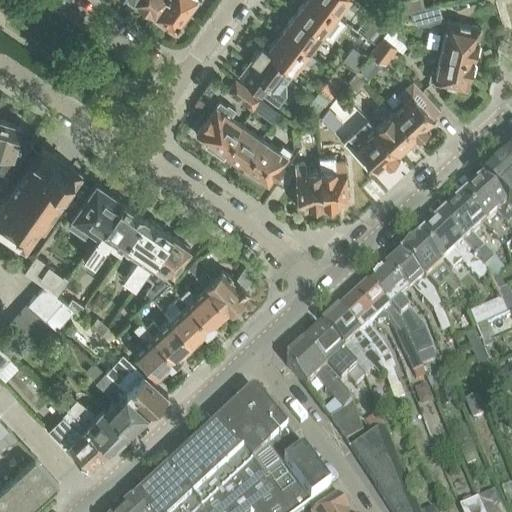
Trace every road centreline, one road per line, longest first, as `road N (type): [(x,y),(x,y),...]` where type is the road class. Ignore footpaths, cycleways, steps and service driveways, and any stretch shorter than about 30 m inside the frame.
road 1 (residential): [(314,283),(511,112)]
road 2 (residential): [(314,283),(127,147)]
road 3 (residential): [(92,492),(243,350)]
road 4 (residential): [(365,511),(243,350)]
road 5 (residential): [(127,147),(0,64)]
road 6 (residential): [(65,0),(179,80)]
road 7 (unclassified): [(92,492),(0,404)]
